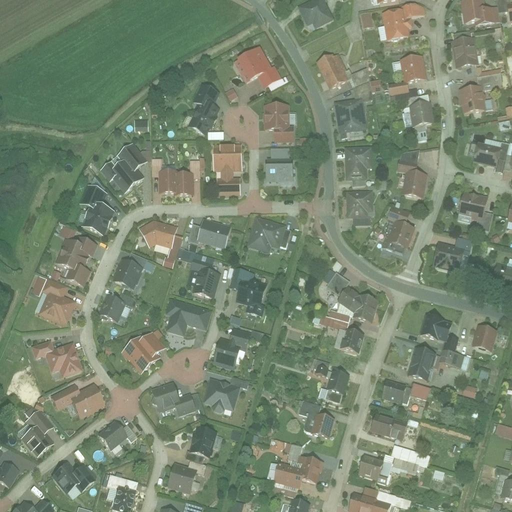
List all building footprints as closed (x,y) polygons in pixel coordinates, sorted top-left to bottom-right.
[(333,21),(321,0),(319,0),(299,11),(308,28),(313,25),(316,30),(333,21)] [(479,0),(462,0),(461,0),(462,22),(479,21),(480,26),(488,25),(494,25),(492,5),(480,5),(479,0)] [(506,19),(511,18),(511,1),(508,2),(507,0),(496,0),(497,10),(506,10),(506,19)] [(412,4),(379,12),(385,39),(403,35),(402,27),(407,26),(405,17),(415,15),(422,17),(424,9),(412,4)] [(375,14),(364,15),(366,30),(377,29),(375,14)] [(329,36),(309,47),(332,90),(349,81),(351,99),(336,102),(337,132),(364,129),(361,100),(369,99),(364,67),(349,72),(329,36)] [(473,37),(451,39),(455,68),(461,67),(463,86),(457,86),(461,112),(482,110),(480,91),(494,89),(491,71),(477,72),(473,37)] [(278,83),(259,50),(233,64),(239,73),(246,86),(257,79),(264,91),(278,83)] [(424,81),(421,56),(397,59),(400,81),(389,82),(391,98),(400,97),(401,106),(409,105),(410,113),(401,114),(403,126),(432,122),(429,99),(420,100),(419,92),(409,94),(408,83),(424,81)] [(205,139),(219,113),(212,109),(219,96),(202,88),(193,105),(198,107),(186,129),(205,139)] [(229,93),(232,103),(242,100),(238,89),(229,93)] [(288,108),(263,108),(264,131),(274,131),(275,145),(293,145),(293,129),(289,129),(288,108)] [(511,108),(509,109),(510,117),(501,118),(502,122),(511,120),(511,108)] [(153,133),(152,121),(139,122),(139,134),(153,133)] [(511,121),(502,124),(505,133),(511,131),(511,121)] [(418,128),(419,141),(430,140),(429,128),(418,128)] [(474,139),(470,160),(494,165),(496,156),(508,158),(507,161),(511,162),(511,138),(497,135),(495,144),(474,139)] [(146,163),(132,146),(117,159),(122,165),(116,170),(110,164),(100,173),(110,184),(112,182),(124,196),(141,182),(134,174),(146,163)] [(366,146),(341,147),(342,178),(368,176),(366,146)] [(242,148),(213,148),(213,174),(220,174),(220,180),(216,180),(216,198),(240,198),(240,181),(233,181),(233,173),(242,173),(242,148)] [(269,161),(269,181),(295,181),(295,161),(293,161),(293,150),(275,150),(275,161),(269,161)] [(400,193),(416,197),(423,170),(413,167),(415,152),(398,153),(394,169),(405,172),(400,193)] [(175,174),(158,174),(159,196),(173,196),(174,201),(191,201),(191,177),(176,178),(175,174)] [(103,238),(114,214),(100,208),(106,195),(87,187),(79,207),(88,211),(80,228),(103,238)] [(369,190),(345,191),(347,220),(370,219),(369,190)] [(460,201),(456,218),(478,223),(482,206),(460,201)] [(511,207),(501,205),(497,221),(511,224),(511,207)] [(385,240),(403,248),(413,224),(402,220),(405,212),(390,206),(385,217),(394,221),(385,240)] [(285,229),(256,219),(246,249),(268,256),(270,249),(278,251),(285,229)] [(159,222),(141,233),(152,250),(161,245),(176,249),(182,229),(159,222)] [(203,244),(229,251),(235,229),(208,222),(206,229),(198,227),(193,244),(202,246),(203,244)] [(64,237),(74,241),(78,231),(68,227),(64,237)] [(76,247),(66,242),(56,266),(69,271),(65,281),(81,288),(88,271),(78,267),(82,255),(91,259),(96,247),(78,240),(76,247)] [(463,255),(435,245),(427,267),(455,277),(463,255)] [(193,295),(213,300),(220,277),(210,274),(213,262),(193,257),(190,269),(200,272),(193,295)] [(132,293),(142,271),(123,262),(113,284),(132,293)] [(511,266),(493,263),(490,286),(511,289),(511,266)] [(62,282),(64,274),(57,272),(55,281),(62,282)] [(31,291),(36,293),(43,277),(38,275),(31,291)] [(335,346),(355,353),(361,335),(346,331),(351,315),(369,321),(376,297),(352,290),(335,276),(326,286),(339,296),(335,310),(328,308),(326,314),(319,311),(315,323),(340,331),(335,346)] [(244,279),(236,304),(258,311),(266,286),(244,279)] [(64,330),(75,305),(62,299),(67,290),(47,281),(41,295),(47,297),(38,318),(64,330)] [(117,325),(125,306),(106,298),(98,318),(117,325)] [(211,313),(170,300),(160,332),(183,340),(187,326),(206,332),(211,313)] [(414,346),(408,372),(425,376),(428,366),(433,368),(435,360),(466,367),(469,354),(460,351),(463,338),(445,334),(449,319),(421,313),(416,336),(440,341),(438,351),(414,346)] [(235,318),(234,326),(243,327),(245,320),(235,318)] [(496,334),(477,329),(471,349),(490,355),(496,334)] [(148,331),(121,355),(140,378),(159,361),(157,358),(165,351),(148,331)] [(230,344),(219,342),(213,367),(234,373),(240,351),(246,353),(250,335),(234,331),(230,344)] [(82,373),(72,345),(52,352),(49,344),(31,350),(34,360),(44,357),(50,375),(58,372),(61,380),(82,373)] [(328,390),(342,395),(348,377),(319,366),(315,376),(331,382),(328,390)] [(484,372),(482,380),(490,381),(491,374),(484,372)] [(230,377),(226,389),(243,395),(248,383),(230,377)] [(387,379),(381,398),(402,405),(405,395),(423,400),(428,386),(404,379),(403,384),(387,379)] [(173,384),(150,392),(158,416),(174,411),(176,419),(195,412),(189,396),(178,400),(173,384)] [(78,421),(103,408),(92,386),(78,393),(75,387),(50,400),(57,412),(70,406),(78,421)] [(208,386),(201,409),(208,411),(207,415),(219,418),(220,415),(229,417),(236,393),(208,386)] [(477,399),(479,388),(469,386),(467,397),(477,399)] [(303,432),(325,437),(331,415),(315,411),(318,401),(301,397),(297,416),(306,418),(303,432)] [(21,425),(28,433),(16,443),(32,461),(45,450),(36,439),(50,428),(36,412),(21,425)] [(405,422),(376,413),(371,430),(390,436),(393,428),(414,435),(418,422),(407,418),(405,422)] [(130,447),(139,440),(128,426),(119,433),(130,447)] [(94,443),(106,457),(124,442),(112,428),(94,443)] [(216,436),(197,430),(189,455),(209,461),(216,436)] [(228,432),(224,443),(239,447),(242,437),(228,432)] [(362,456),(357,475),(384,482),(388,464),(413,471),(415,464),(423,466),(426,454),(393,445),(390,453),(380,450),(377,460),(362,456)] [(280,466),(275,484),(299,491),(302,482),(316,486),(322,465),(303,459),(300,458),(302,450),(292,447),(287,462),(290,462),(288,468),(280,466)] [(188,461),(185,471),(198,474),(200,464),(188,461)] [(56,471),(46,480),(61,496),(68,489),(75,497),(91,482),(76,466),(63,478),(56,471)] [(0,488),(4,492),(16,476),(0,468),(0,488)] [(446,482),(448,474),(438,471),(436,479),(446,482)] [(164,474),(160,491),(186,498),(191,481),(164,474)] [(122,482),(106,478),(104,486),(120,490),(122,482)] [(511,488),(503,486),(498,505),(511,509),(511,488)] [(382,511),(385,504),(395,507),(398,496),(374,488),(371,498),(352,492),(346,510),(351,511),(382,511)] [(109,511),(128,511),(133,495),(116,490),(109,511)] [(308,511),(310,506),(292,501),(289,511),(308,511)] [(160,502),(157,511),(179,511),(181,507),(160,502)] [(246,511),(248,505),(235,502),(232,511),(246,511)] [(50,511),(39,503),(31,511),(50,511)]
